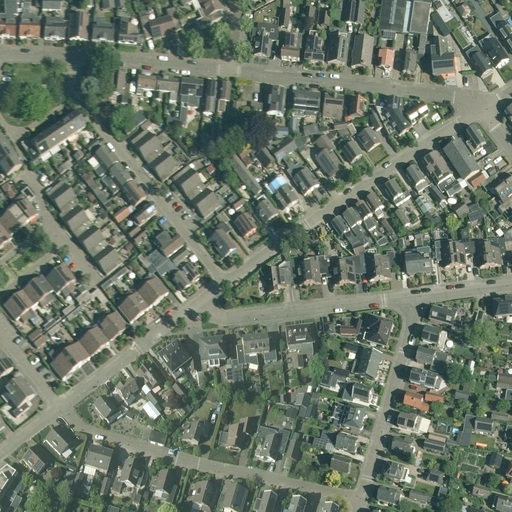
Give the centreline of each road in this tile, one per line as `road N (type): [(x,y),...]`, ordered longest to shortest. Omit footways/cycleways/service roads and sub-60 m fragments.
road 1 (residential): [(362,496),(87,431),(60,407)]
road 2 (residential): [(224,283),(480,109)]
road 3 (unclassified): [(480,109),(438,94),(229,71)]
road 4 (residential): [(224,283),(74,98)]
road 5 (residential): [(197,303),(225,320),(420,296)]
road 6 (residential): [(362,496),(420,296)]
road 7 (residential): [(60,407),(197,303)]
road 8 (unclassified): [(229,71),(77,59)]
